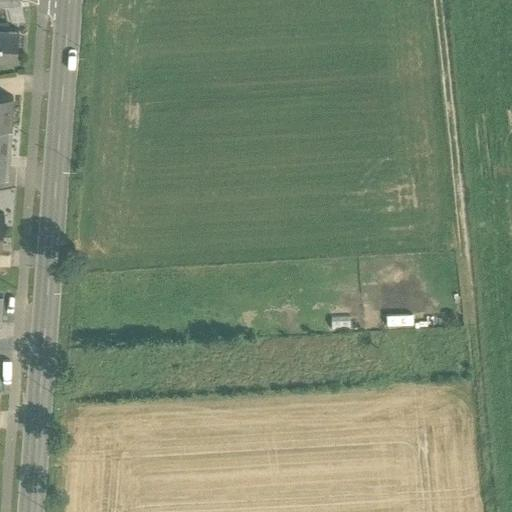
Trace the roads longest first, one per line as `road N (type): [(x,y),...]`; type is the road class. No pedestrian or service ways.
road 1 (track): [(447,0),(499,511)]
road 2 (primary): [(31,511),(68,0)]
